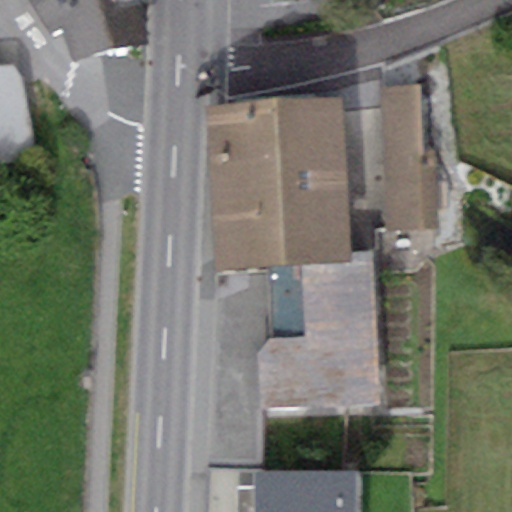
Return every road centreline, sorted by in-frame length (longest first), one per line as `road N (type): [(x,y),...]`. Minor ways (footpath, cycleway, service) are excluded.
road 1 (primary): [(157,511),(171,131)]
road 2 (residential): [(176,74),(344,70),(491,0)]
road 3 (residential): [(171,131),(57,83),(27,53),(4,0)]
